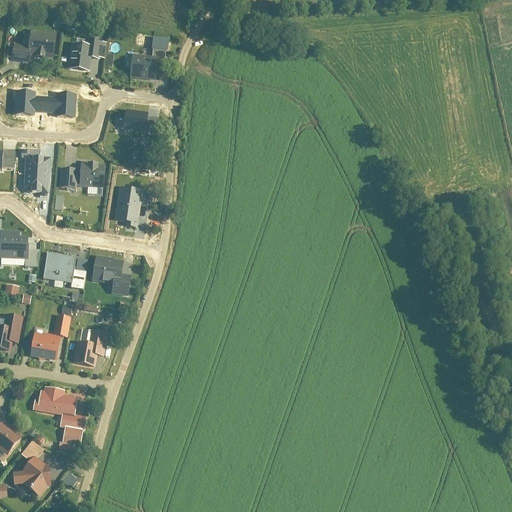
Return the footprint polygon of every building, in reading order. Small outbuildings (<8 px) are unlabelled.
[(33,35),(31,48),(16,46),(16,51),(9,50),(7,63),(14,63),(14,64),(31,66),(32,58),(57,61),(60,38),(33,35)] [(91,49),(71,47),(68,71),(88,74),(91,49)] [(155,52),(153,62),(133,58),(130,81),(157,85),(159,73),(166,74),(169,54),(155,52)] [(35,96),(16,95),(15,118),(33,119),(33,113),(55,115),(55,120),(74,121),(75,98),(56,97),(56,100),(34,99),(35,96)] [(148,116),(125,113),(123,130),(145,134),(148,116)] [(48,197),(49,161),(25,160),(24,189),(29,196),(48,197)] [(104,169),(81,167),(80,189),(103,190),(104,169)] [(76,191),(77,173),(60,172),(59,190),(76,191)] [(142,194),(121,191),(116,222),(137,225),(142,194)] [(0,235),(0,260),(28,261),(28,240),(19,239),(19,236),(0,235)] [(75,260),(46,256),(43,281),(72,285),(75,260)] [(115,288),(114,298),(130,300),(133,282),(124,280),(127,264),(97,259),(93,284),(115,288)] [(24,298),(22,309),(31,311),(33,300),(24,298)] [(19,347),(24,322),(8,319),(6,331),(0,330),(0,354),(11,357),(13,346),(19,347)] [(72,321),(58,319),(54,339),(69,342),(72,321)] [(79,345),(75,368),(96,372),(98,361),(105,363),(110,339),(92,336),(90,347),(79,345)] [(35,338),(31,361),(58,366),(62,343),(35,338)] [(81,446),(83,434),(85,435),(87,422),(67,418),(68,416),(76,417),(79,402),(66,400),(67,395),(47,391),(46,396),(43,396),(41,405),(37,405),(35,414),(64,420),(62,430),(66,431),(64,443),(66,443),(65,448),(72,449),(72,444),(81,446)] [(2,430),(0,432),(0,452),(8,459),(20,444),(2,430)] [(32,444),(22,458),(35,467),(45,454),(32,444)] [(14,476),(16,490),(28,488),(26,491),(37,502),(54,484),(46,477),(47,476),(32,466),(26,475),(14,476)]
